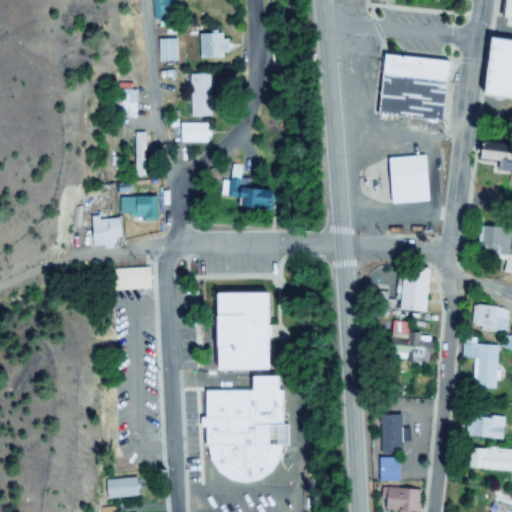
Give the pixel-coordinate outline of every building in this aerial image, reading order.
[(152,0),(153,22),(173,21),(172,0),(152,0)] [(196,33),(196,59),(224,59),(224,33),(196,33)] [(156,38),(156,63),(176,63),(176,38),(156,38)] [(371,114),(438,121),(444,60),(377,53),(371,114)] [(187,74),(187,118),(209,118),(209,74),(187,74)] [(134,90),(114,90),(114,119),(134,119),(134,90)] [(208,123),(177,123),(177,142),(208,142),(208,123)] [(146,176),(146,143),(132,143),(132,176),(146,176)] [(425,202),(423,156),(382,158),(384,204),(425,202)] [(156,217),(156,196),(131,196),(131,217),(156,217)] [(111,237),(119,237),(119,218),(88,217),(87,247),(111,248),(111,237)] [(109,268),(109,290),(147,290),(147,268),(109,268)] [(425,312),(427,269),(407,268),(406,277),(394,277),(393,310),(425,312)] [(206,292),(257,292),(258,368),(206,368),(206,292)] [(471,332),(508,332),(508,307),(471,307),(471,332)] [(428,332),(402,332),(403,321),(386,321),(385,361),(427,362),(428,332)] [(496,345),(460,344),(460,359),(472,359),(471,389),(495,389),(496,345)] [(199,390),(201,481),(270,479),(269,446),(282,445),(282,423),(273,423),(272,376),(243,376),(244,389),(199,390)] [(375,452),(397,452),(397,414),(375,414),(375,452)] [(504,439),(504,417),(465,416),(464,438),(504,439)] [(511,470),(511,448),(468,448),(468,470),(511,470)] [(373,457),(373,482),(394,482),(394,457),(373,457)] [(139,497),(139,480),(104,480),(104,497),(139,497)] [(416,511),(416,488),(379,488),(379,511),(416,511)]
